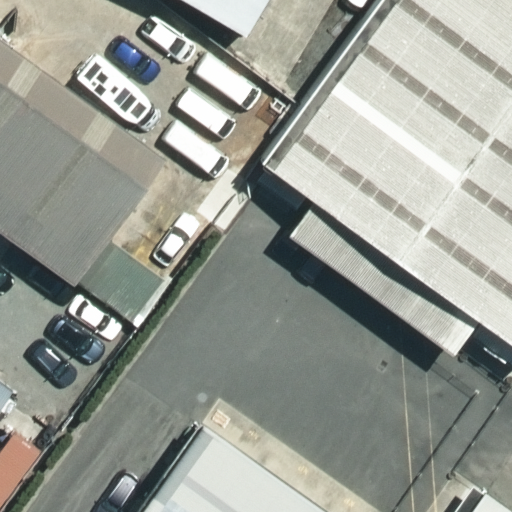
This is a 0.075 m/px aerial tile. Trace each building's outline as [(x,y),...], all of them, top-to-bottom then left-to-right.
[(153,0),(237,51),(268,0),(153,0)] [(511,0),(376,0),(251,176),(511,365),(511,0)] [(176,231),(0,100),(0,285),(87,350),(176,231)] [(0,511),(6,511),(57,439),(0,400),(0,511)] [(462,511),(355,511),(207,414),(136,511),(511,511),(511,504),(482,483),(462,511)]
